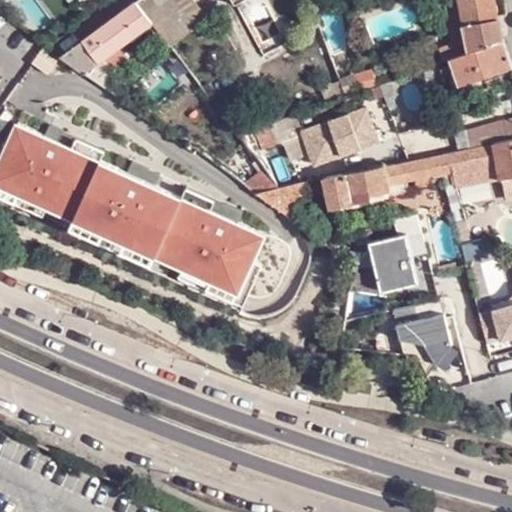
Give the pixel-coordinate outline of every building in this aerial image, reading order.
[(139,0),(137,2),(145,12),(160,0),(139,0)] [(160,0),(145,12),(153,22),(171,46),(195,26),(174,0),(160,0)] [(197,0),(174,0),(195,26),(210,17),(197,0)] [(503,39),(495,0),(453,0),(454,5),(449,7),(456,43),(440,47),(445,61),(451,59),(473,51),(503,40),(503,39)] [(64,55),(85,70),(104,57),(121,45),(153,22),(145,12),(137,2),(100,28),(64,55)] [(321,28),(318,22),(313,12),(299,19),(308,35),(321,28)] [(511,63),(504,38),(503,39),(503,40),(473,51),(451,59),(459,85),(511,67),(511,63)] [(139,109),(143,105),(108,79),(117,69),(130,58),(121,45),(104,57),(85,70),(103,84),(139,109)] [(359,90),(366,87),(377,83),(373,68),(355,73),(359,90)] [(346,76),(352,92),(359,90),(355,73),(346,76)] [(302,128),(310,149),(315,162),(379,137),(366,103),(302,128)] [(296,112),(272,120),(279,140),(284,138),(291,157),(310,149),(302,128),(296,112)] [(494,142),(511,138),(511,119),(483,125),(467,128),(471,147),(494,142)] [(255,126),(263,146),(279,140),(272,120),(255,126)] [(49,134),(22,122),(0,170),(0,181),(51,204),(79,216),(161,253),(188,265),(243,290),(258,257),(268,231),(241,219),(246,209),(190,184),(185,195),(159,183),(164,172),(136,159),(131,170),(104,158),(109,147),(54,123),(49,134)] [(471,147),(440,153),(447,184),(458,181),(502,173),(507,198),(511,196),(511,138),(494,142),(471,147)] [(390,181),(443,171),(440,153),(386,163),(390,181)] [(391,191),(390,181),(386,163),(326,175),(333,204),(391,191)] [(244,180),(255,189),(280,184),(272,174),(266,167),(244,180)] [(255,189),(291,215),(307,179),(299,180),(280,184),(255,189)] [(0,191),(47,213),(51,204),(0,181),(0,191)] [(458,181),(447,184),(449,193),(460,191),(458,181)] [(157,262),(161,253),(79,216),(75,225),(157,262)] [(374,242),(379,265),(416,260),(410,234),(374,242)] [(267,261),(258,257),(243,290),(188,265),(184,274),(248,302),(267,261)] [(416,261),(379,266),(385,291),(422,282),(416,261)] [(444,295),(396,307),(408,355),(421,356),(431,375),(455,343),(444,295)] [(511,304),(481,311),(490,341),(511,335),(511,304)]
